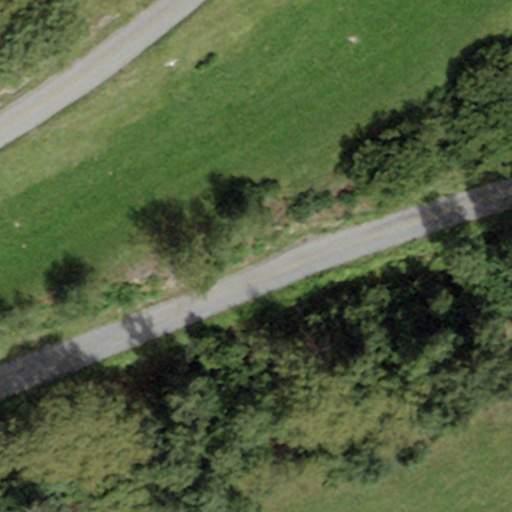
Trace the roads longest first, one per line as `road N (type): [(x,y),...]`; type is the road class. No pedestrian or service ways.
road 1 (unclassified): [(0,389),(511,197)]
road 2 (unclassified): [(177,0),(0,133)]
